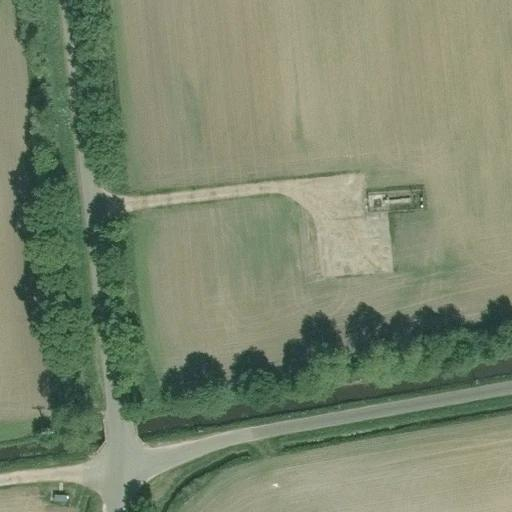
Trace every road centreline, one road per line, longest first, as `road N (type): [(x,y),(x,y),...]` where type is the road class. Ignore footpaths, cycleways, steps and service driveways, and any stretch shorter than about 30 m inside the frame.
road 1 (residential): [(67,0),(122,463),(114,511)]
road 2 (track): [(511,394),(122,463)]
